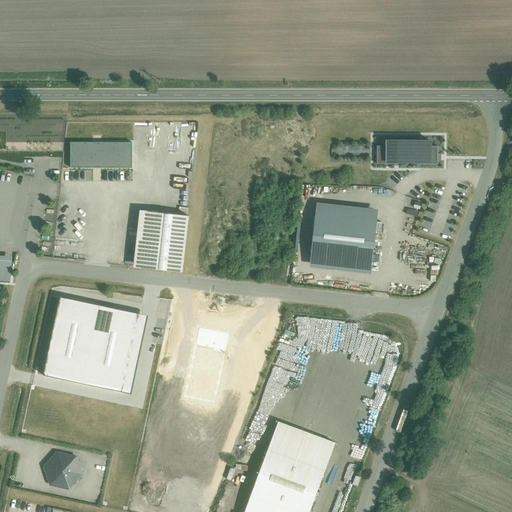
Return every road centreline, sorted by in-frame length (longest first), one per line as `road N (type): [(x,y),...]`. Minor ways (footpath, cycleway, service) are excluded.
road 1 (residential): [(439,312),(22,264),(0,371)]
road 2 (tertiary): [(494,96),(0,94)]
road 3 (residential): [(439,312),(488,176),(494,96)]
road 4 (residential): [(364,511),(439,312)]
